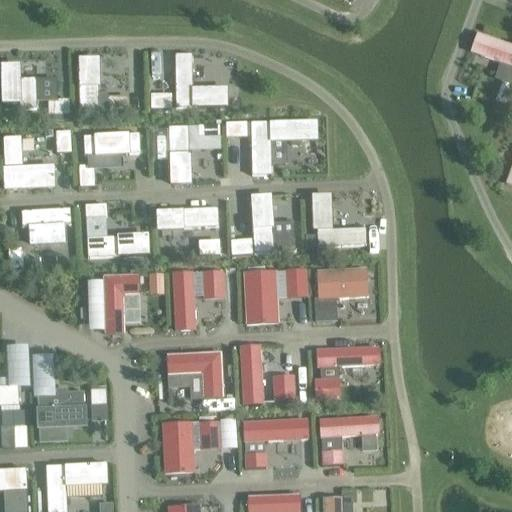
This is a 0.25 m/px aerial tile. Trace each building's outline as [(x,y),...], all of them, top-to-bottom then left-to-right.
[(511,46),(478,35),(470,55),(500,65),(509,68),(510,67),(511,68),(511,46)] [(193,56),(176,57),(176,110),(229,109),(229,89),(193,89),(193,56)] [(100,59),(79,60),(81,114),(99,113),(99,96),(98,89),(101,89),(100,59)] [(21,66),(1,66),(2,106),(20,105),(21,111),(38,111),(37,103),(37,81),(21,81),(21,66)] [(502,83),(495,103),(510,108),(511,101),(511,86),(504,83),(502,83)] [(172,95),(151,96),(151,111),(173,110),(172,95)] [(129,97),(108,98),(109,113),(130,112),(129,97)] [(58,103),(48,103),(49,116),(54,116),(69,116),(70,116),(70,101),(58,101),(58,103)] [(316,122),(252,124),(253,177),(272,177),(271,143),(316,142),(316,122)] [(247,124),(226,124),(227,139),(247,139),(247,124)] [(189,128),(169,128),(171,186),(189,186),(188,155),(189,155),(189,152),(189,128)] [(71,133),(56,133),(57,155),(72,154),(71,133)] [(94,138),(84,138),(85,158),(88,158),(121,156),(121,157),(131,156),(141,155),(140,135),(130,136),(130,134),(94,136),(94,138)] [(5,170),(3,170),(4,193),(56,190),(55,167),(23,169),(21,138),(3,139),(5,170)] [(88,167),(79,167),(80,189),(95,188),(95,171),(94,166),(88,167)] [(272,196),(252,197),(255,255),(275,254),(273,229),(275,229),(274,225),(272,196)] [(332,196),(312,197),(313,233),(317,233),(318,250),(367,248),(366,230),(334,231),(332,196)] [(219,210),(157,213),(158,232),(185,231),(185,230),(219,228),(219,210)] [(71,211),(22,213),(23,230),(29,230),(29,228),(65,226),(65,228),(72,227),(71,211)] [(274,225),(275,229),(273,229),(275,254),(296,252),(294,223),(274,225)] [(108,240),(88,241),(89,260),(151,257),(149,235),(117,237),(117,239),(108,240)] [(316,237),(306,238),(307,251),(317,250),(316,237)] [(23,250),(8,250),(9,271),(24,270),(23,250)] [(367,270),(317,273),(318,300),(337,299),(337,301),(369,300),(367,270)] [(277,272),(243,274),(246,328),(280,327),(279,301),(277,273),(277,272)] [(224,273),(202,274),(203,298),(204,302),(225,301),(224,273)] [(193,274),(172,275),(176,334),(197,333),(195,299),(193,275),(193,274)] [(140,277),(103,278),(104,338),(126,337),(125,326),(125,298),(140,297),(140,277)] [(261,347),(240,348),(243,408),(264,407),(261,347)] [(380,349),(316,352),(317,371),(321,370),(339,369),(381,367),(380,349)] [(222,354),(167,356),(168,378),(192,377),(202,377),(203,401),(224,400),(222,354)] [(327,381),(314,382),(315,403),(317,403),(328,403),(327,381)] [(0,408),(19,407),(18,388),(0,388),(0,408)] [(296,388),(273,390),(274,404),(296,402),(296,388)] [(39,410),(37,410),(37,431),(88,429),(87,408),(85,408),(84,393),(69,394),(68,390),(58,391),(56,391),(56,395),(38,396),(39,410)] [(107,391),(91,391),(92,408),(97,407),(108,407),(107,391)] [(379,418),(320,422),(321,441),(362,438),(377,437),(380,437),(379,418)] [(309,421),(243,424),(244,445),(245,445),(265,444),(310,442),(309,421)] [(193,424),(162,426),(165,477),(196,475),(193,424)] [(220,424),(199,425),(200,439),(221,438),(220,424)] [(343,452),(322,453),(323,468),(344,466),(343,452)] [(267,455),(245,456),(246,471),(267,470),(267,455)] [(108,465),(46,469),(48,511),(67,511),(67,500),(67,489),(103,487),(109,487),(108,465)] [(28,511),(27,471),(0,472),(0,493),(4,494),(4,511),(28,511)] [(301,511),(301,496),(248,498),(248,511),(301,511)] [(343,511),(343,500),(323,500),(323,511),(343,511)]
